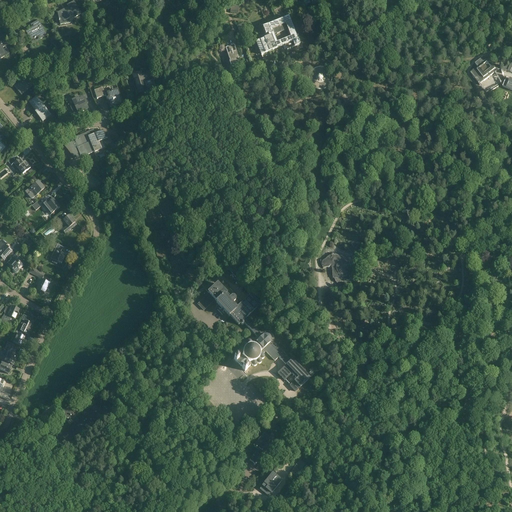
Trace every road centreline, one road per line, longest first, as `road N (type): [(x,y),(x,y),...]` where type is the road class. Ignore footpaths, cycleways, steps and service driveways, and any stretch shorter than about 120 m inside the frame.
road 1 (residential): [(52,317),(97,226),(31,141)]
road 2 (residential): [(31,141),(105,123),(227,75)]
